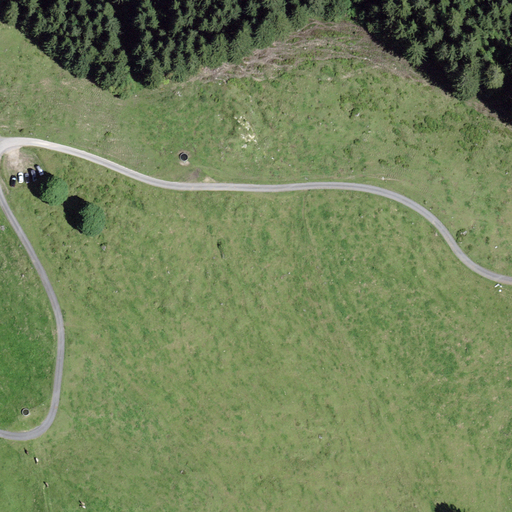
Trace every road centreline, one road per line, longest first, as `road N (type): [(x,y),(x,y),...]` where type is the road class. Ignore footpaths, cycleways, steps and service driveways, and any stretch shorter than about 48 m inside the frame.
road 1 (unclassified): [(511,281),(470,265),(424,212),(375,190),(163,184),(47,145),(0,148)]
road 2 (unclassified): [(0,198),(49,287),(61,339),(50,418),(31,435),(0,433)]
